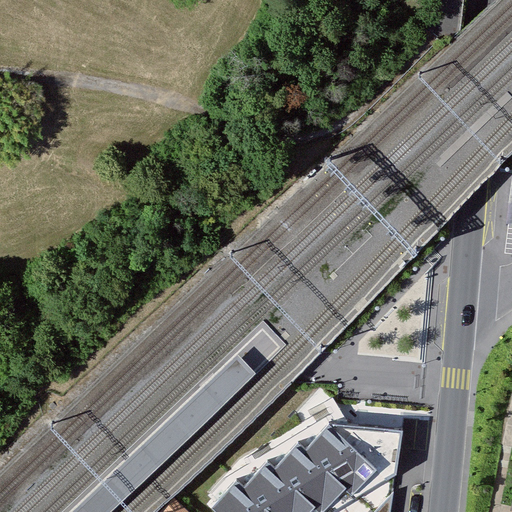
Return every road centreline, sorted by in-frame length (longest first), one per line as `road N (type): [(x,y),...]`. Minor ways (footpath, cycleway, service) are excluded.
road 1 (secondary): [(461,301),(489,0)]
road 2 (secondary): [(443,511),(461,301)]
